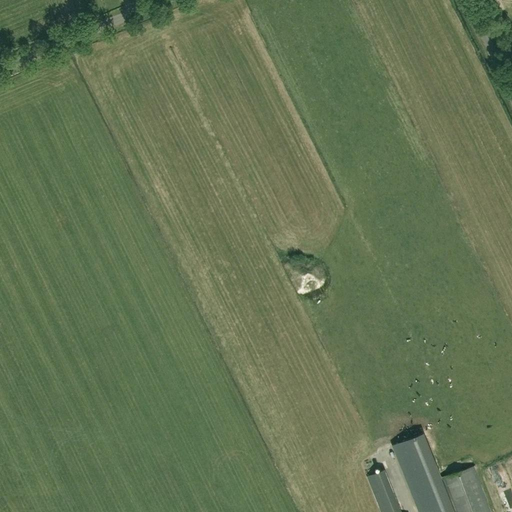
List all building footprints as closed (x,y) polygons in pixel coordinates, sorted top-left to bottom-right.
[(453,511),(441,478),(423,433),(393,445),(419,511),(453,511)] [(441,478),(453,511),(489,511),(473,465),(441,478)] [(493,469),(495,476),(508,472),(506,465),(493,469)] [(401,511),(384,469),(367,476),(381,511),(401,511)] [(497,476),(500,486),(510,483),(507,473),(497,476)]
